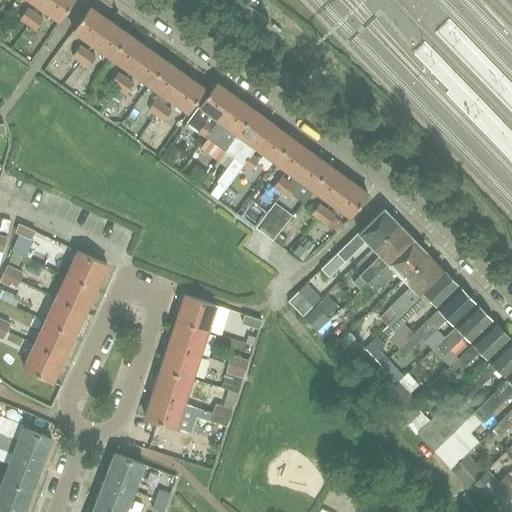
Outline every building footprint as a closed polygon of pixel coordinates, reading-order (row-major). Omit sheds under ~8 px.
[(45,0),(40,8),(60,21),(74,0),(45,0)] [(268,20),(240,0),(209,0),(258,35),(268,20)] [(109,21),(89,7),(73,31),(93,44),(109,21)] [(19,21),(35,31),(44,19),(27,8),(19,21)] [(128,35),(109,21),(93,44),(112,58),(128,35)] [(128,35),(112,58),(131,71),(147,48),(128,35)] [(79,63),(87,52),(80,46),(72,58),(79,63)] [(166,62),(147,48),(131,71),(150,85),(166,62)] [(95,58),(87,52),(79,63),(88,68),(95,58)] [(157,101),(164,106),(169,99),(185,75),(166,62),(150,85),(162,93),(157,101)] [(117,90),(125,79),(118,74),(110,85),(117,90)] [(205,89),(185,75),(169,99),(189,112),(205,89)] [(125,79),(117,90),(126,96),(133,84),(125,79)] [(199,107),(218,121),(235,97),(216,83),(199,107)] [(218,121),(214,127),(205,138),(208,140),(201,149),(218,161),(254,111),(235,97),(218,121)] [(148,112),(155,117),(156,117),(164,106),(157,101),(148,112)] [(171,112),(164,106),(156,117),(163,122),(171,112)] [(219,184),(211,195),(218,201),(243,166),(252,154),(256,149),(273,125),(254,111),(218,161),(219,162),(225,153),(234,159),(217,183),(219,184)] [(197,132),(205,138),(214,127),(206,121),(197,132)] [(273,125),(256,149),(275,162),(292,139),(273,125)] [(146,144),(166,156),(175,141),(155,129),(146,144)] [(311,152),(292,139),(275,162),(293,176),(311,152)] [(311,152),(293,176),(312,190),(330,166),(311,152)] [(252,154),(243,166),(251,172),(255,166),(260,160),(252,155),(252,154)] [(348,180),(330,166),(312,190),(331,204),(348,180)] [(207,168),(199,177),(210,187),(218,178),(207,168)] [(273,189),(280,194),(289,182),(282,176),(273,189)] [(331,204),(351,218),(368,194),(348,180),(331,204)] [(298,188),(289,182),(280,194),(289,200),(298,188)] [(275,203),(257,229),(256,229),(273,241),(292,216),(275,203)] [(318,221),(326,210),(319,205),(311,216),(318,221)] [(383,208),(337,254),(321,270),(329,279),(344,262),(365,242),(372,249),(398,223),(383,208)] [(318,221),(319,222),(326,227),(334,215),(326,210),(318,221)] [(398,223),(372,249),(379,257),(359,277),(366,284),(413,238),(398,223)] [(31,240),(36,233),(36,232),(19,225),(15,234),(31,240)] [(312,236),(299,250),(310,260),(322,245),(312,236)] [(401,279),(427,254),(413,238),(366,284),(374,293),(395,273),(401,279)] [(95,289),(106,266),(76,252),(65,275),(95,289)] [(387,325),(443,270),(427,254),(401,279),(410,288),(390,308),(379,319),(387,325)] [(3,275),(19,282),(23,274),(8,266),(3,275)] [(415,335),(403,324),(428,299),(435,307),(458,285),(443,270),(387,325),(390,329),(385,334),(399,350),(415,335)] [(0,283),(15,290),(19,282),(3,275),(0,281),(0,283)] [(95,289),(65,275),(55,299),(85,313),(95,289)] [(452,324),(475,302),(460,288),(415,332),(416,333),(415,335),(399,350),(398,351),(403,357),(422,339),(424,341),(447,319),(452,324)] [(313,307),(298,292),(288,301),(303,317),(313,307)] [(206,330),(214,306),(184,296),(176,321),(206,330)] [(304,318),(318,332),(330,320),(328,319),(339,308),(328,297),(317,307),(316,306),(304,318)] [(85,313),(55,299),(44,322),(74,336),(85,313)] [(432,350),(439,357),(441,360),(465,337),(469,342),(492,320),(477,305),(432,350)] [(242,325),(259,330),(262,322),(244,315),(242,325)] [(0,330),(6,333),(10,324),(0,319),(0,330)] [(206,330),(176,321),(168,345),(198,355),(206,330)] [(74,336),(44,322),(33,345),(63,359),(74,336)] [(495,323),(449,368),(438,378),(445,386),(480,352),(487,360),(509,338),(495,323)] [(334,348),(348,364),(364,349),(349,333),(334,348)] [(511,340),(430,422),(417,435),(435,452),(465,422),(455,412),(489,378),(488,377),(497,369),(505,376),(511,369),(511,340)] [(63,359),(33,345),(22,369),(52,383),(63,359)] [(198,355),(168,345),(160,370),(190,379),(198,355)] [(367,381),(381,367),(364,349),(348,364),(366,382),(367,381)] [(232,357),(229,365),(245,370),(248,362),(232,357)] [(237,394),(242,379),(245,370),(229,365),(226,374),(221,389),(237,394)] [(383,365),(381,367),(367,381),(382,396),(381,397),(383,398),(399,382),(383,365)] [(190,379),(160,370),(152,394),(182,404),(190,379)] [(435,452),(452,470),(467,456),(480,443),(471,434),(482,423),(511,394),(511,375),(496,391),(474,413),(465,422),(435,452)] [(399,415),(411,402),(415,399),(399,382),(383,398),(399,415)] [(182,404),(152,394),(144,419),(174,428),(182,404)] [(430,422),(411,402),(399,415),(397,416),(416,436),(417,435),(430,422)] [(215,405),(213,414),(229,419),(232,410),(215,405)] [(511,410),(507,415),(508,415),(493,430),(500,437),(511,425),(511,410)] [(210,423),(227,428),(229,419),(213,414),(210,423)] [(41,466),(51,440),(22,429),(12,455),(41,466)] [(114,454),(104,481),(133,492),(143,465),(114,454)] [(41,466),(12,455),(3,481),(32,492),(41,466)] [(452,470),(468,486),(482,472),(467,456),(452,470)] [(487,504),(503,489),(488,471),(470,487),(487,504)] [(24,511),(32,492),(3,481),(0,487),(0,508),(9,511),(24,511)] [(110,511),(125,511),(133,492),(104,481),(95,506),(110,511)] [(159,491),(156,500),(167,504),(170,494),(159,491)] [(152,510),(157,511),(158,511),(163,511),(167,504),(156,500),(152,510)]
